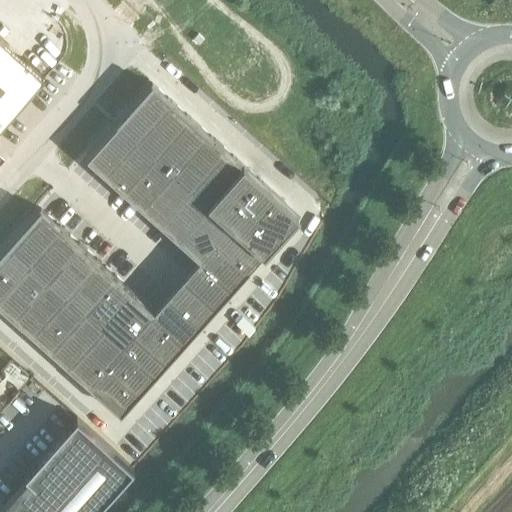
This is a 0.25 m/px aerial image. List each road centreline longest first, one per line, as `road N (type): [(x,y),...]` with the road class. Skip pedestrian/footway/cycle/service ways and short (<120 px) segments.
road 1 (secondary): [(207,511),(364,323),(412,242)]
road 2 (unclassified): [(85,0),(127,36),(0,181)]
